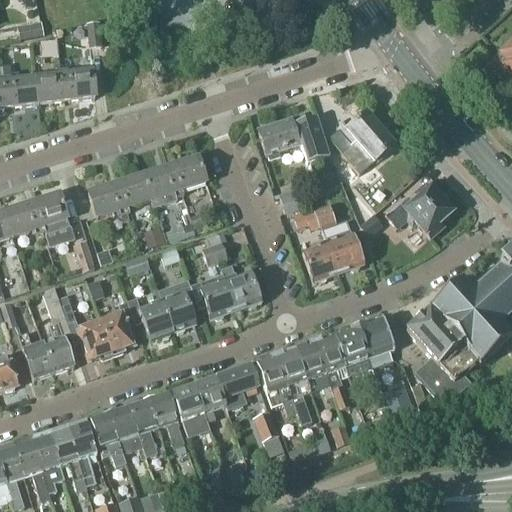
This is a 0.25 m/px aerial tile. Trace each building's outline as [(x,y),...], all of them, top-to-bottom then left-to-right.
[(41,28),(19,32),(21,44),(44,41),(41,28)] [(100,30),(87,30),(87,51),(108,50),(108,36),(100,37),(100,30)] [(503,61),(491,72),(511,95),(511,46),(500,57),(503,61)] [(78,76),(63,78),(66,105),(95,101),(91,69),(77,70),(78,76)] [(63,78),(34,81),(37,108),(66,105),(63,78)] [(34,81),(5,85),(9,111),(37,108),(34,81)] [(5,85),(0,85),(0,112),(9,111),(5,85)] [(339,159),(350,172),(366,157),(374,166),(393,149),(366,117),(353,128),(349,123),(337,134),(350,149),(339,159)] [(329,161),(318,127),(307,130),(303,118),(279,126),(280,128),(258,135),(265,160),(268,159),(269,162),(280,159),(279,156),(301,149),(307,167),(329,161)] [(198,160),(171,169),(181,200),(185,198),(184,193),(206,186),(198,160)] [(143,178),(151,204),(154,211),(178,204),(177,201),(181,200),(171,169),(143,178)] [(143,178),(116,187),(126,217),(131,216),(129,211),(151,204),(143,178)] [(116,187),(88,196),(97,221),(120,214),(121,219),(126,217),(116,187)] [(406,202),(385,220),(396,233),(407,224),(412,230),(415,227),(428,242),(441,231),(439,228),(452,217),(450,214),(452,212),(446,204),(443,206),(428,188),(413,201),(417,205),(412,209),(406,202)] [(294,196),(277,202),(284,220),(301,214),(294,196)] [(32,206),(42,236),(43,239),(70,230),(59,197),(32,206)] [(42,236),(32,206),(5,215),(13,240),(31,234),(32,239),(42,236)] [(327,209),(315,213),(322,235),(335,230),(327,209)] [(320,230),(314,214),(294,221),(298,231),(309,228),(311,234),(320,230)] [(0,244),(13,240),(5,215),(0,216),(0,244)] [(203,216),(189,221),(195,238),(209,233),(203,216)] [(381,229),(373,219),(359,231),(368,241),(381,229)] [(147,250),(161,245),(157,235),(144,239),(147,250)] [(362,269),(352,239),(327,247),(338,278),(349,274),(352,275),(358,273),(359,270),(362,269)] [(74,249),(83,275),(96,271),(87,244),(74,249)] [(221,247),(211,250),(217,264),(226,261),(221,247)] [(338,278),(327,247),(302,257),(313,287),(316,285),(320,287),(326,285),(327,282),(338,278)] [(217,264),(211,250),(202,253),(207,268),(217,264)] [(180,263),(175,252),(160,257),(164,269),(180,263)] [(107,254),(96,257),(100,269),(111,266),(107,254)] [(148,270),(145,262),(133,266),(136,274),(148,270)] [(488,363),(488,364),(511,342),(511,340),(511,329),(508,325),(511,321),(511,268),(508,264),(478,291),(471,283),(465,288),(462,285),(438,306),(440,308),(488,363)] [(260,306),(249,275),(235,281),(231,270),(220,274),(222,279),(235,315),(247,311),(250,313),(256,310),(257,307),(260,306)] [(235,315),(222,279),(190,291),(198,314),(206,311),(210,324),(214,323),(216,325),(222,323),(223,319),(235,315)] [(101,284),(90,288),(96,305),(107,301),(101,284)] [(196,307),(188,285),(158,296),(161,305),(173,338),(175,337),(177,340),(183,338),(184,334),(195,329),(188,310),(196,307)] [(54,344),(43,347),(54,379),(73,372),(62,339),(70,337),(61,311),(55,292),(42,296),(54,328),(49,330),(54,344)] [(173,338),(161,305),(131,316),(135,328),(135,329),(143,326),(150,346),(160,342),(162,344),(168,342),(170,339),(173,338)] [(488,363),(440,308),(438,306),(429,315),(430,315),(407,337),(432,364),(416,379),(447,413),(472,389),(464,381),(476,369),(477,371),(479,369),(481,371),(486,366),(488,363)] [(10,307),(0,310),(0,315),(4,326),(6,334),(18,330),(10,307)] [(114,360),(101,326),(79,334),(70,308),(61,311),(70,337),(75,349),(82,347),(88,365),(99,362),(101,365),(114,360)] [(135,328),(131,316),(101,326),(114,360),(124,357),(122,354),(135,349),(128,330),(135,328)] [(358,331),(373,372),(392,365),(389,357),(394,355),(383,322),(358,331)] [(373,372),(358,331),(333,340),(348,381),(352,392),(377,384),(373,372)] [(43,347),(42,344),(30,348),(26,339),(18,341),(33,386),(54,379),(43,347)] [(333,401),(338,415),(349,411),(339,384),(348,381),(333,340),(313,347),(333,401)] [(313,347),(296,353),(311,397),(323,393),(327,403),(333,401),(313,347)] [(303,400),(311,397),(296,353),(276,360),(296,416),(301,429),(312,426),(303,400)] [(18,389),(8,360),(0,362),(0,394),(3,394),(7,396),(13,394),(15,390),(18,389)] [(296,416),(276,360),(256,367),(272,411),(282,408),(287,419),(296,416)] [(250,369),(215,381),(225,410),(227,415),(247,408),(243,396),(258,391),(250,369)] [(194,388),(207,426),(218,422),(215,414),(225,410),(215,381),(194,388)] [(408,386),(382,395),(391,421),(417,411),(408,386)] [(207,426),(194,388),(172,396),(188,443),(211,435),(207,426)] [(168,398),(148,405),(157,433),(167,429),(174,451),(185,448),(185,447),(168,398)] [(148,405),(129,411),(142,451),(146,461),(156,457),(148,436),(157,433),(148,405)] [(109,418),(123,458),(142,451),(129,411),(109,418)] [(263,443),(278,437),(271,417),(255,422),(263,443)] [(109,418),(90,424),(103,462),(112,459),(116,471),(126,468),(123,458),(109,418)] [(390,423),(367,430),(370,443),(394,435),(390,423)] [(68,431),(88,490),(96,487),(88,462),(97,459),(86,426),(68,431)] [(349,444),(343,430),(332,433),(337,449),(349,444)] [(49,438),(59,471),(69,468),(77,493),(88,490),(68,431),(49,438)] [(49,438),(31,443),(48,494),(52,492),(50,487),(55,485),(51,474),(59,471),(49,438)] [(48,494),(31,443),(13,449),(24,483),(32,480),(40,507),(51,504),(48,494)] [(292,466),(312,459),(308,448),(289,455),(292,466)] [(24,483),(13,449),(0,453),(0,469),(12,505),(13,511),(23,511),(16,486),(24,483)] [(0,469),(0,509),(12,505),(0,469)] [(235,469),(224,473),(232,494),(243,490),(235,469)] [(232,494),(224,473),(213,477),(221,498),(232,494)] [(195,502),(190,487),(178,491),(183,507),(195,502)] [(168,494),(158,498),(163,511),(166,511),(174,510),(168,494)] [(158,497),(138,503),(141,511),(163,511),(158,498),(158,497)] [(136,511),(134,503),(116,508),(117,511),(136,511)]
